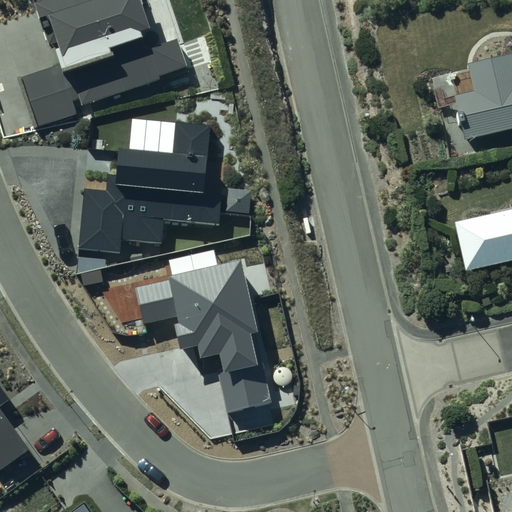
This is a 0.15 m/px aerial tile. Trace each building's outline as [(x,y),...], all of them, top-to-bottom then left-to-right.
[(136,0),(76,0),(39,13),(59,74),(24,86),(39,130),(191,79),(179,42),(154,50),(136,0)] [(511,50),(470,60),(476,88),(458,93),(467,137),(511,127),(511,50)] [(216,131),(176,127),(173,164),(118,158),(114,202),(87,199),(81,256),(122,260),(124,248),(164,252),(166,229),(220,235),(223,201),(209,199),(216,131)] [(511,207),(455,220),(467,270),(511,259),(511,207)] [(0,469),(28,449),(0,410),(0,405),(8,400),(0,388),(0,469)] [(92,511),(81,495),(57,511),(92,511)]
